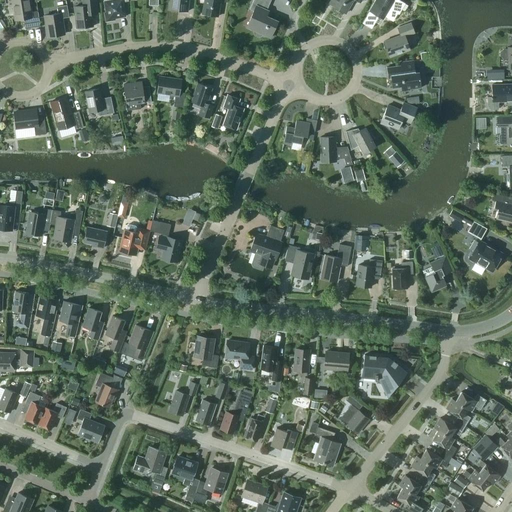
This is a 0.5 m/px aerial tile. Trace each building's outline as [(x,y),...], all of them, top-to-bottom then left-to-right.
[(14,6),(16,19),(24,18),(25,28),(41,26),(38,11),(31,12),(30,3),(36,2),(35,0),(8,0),(9,6),(14,6)] [(98,10),(96,0),(83,0),(84,5),(75,6),(77,28),(93,26),(91,11),(98,10)] [(129,1),(128,0),(109,0),(104,1),(106,12),(105,12),(106,21),(116,20),(115,18),(126,16),(123,2),(129,1)] [(175,10),(188,11),(189,0),(170,0),(170,1),(169,1),(168,10),(175,11),(175,10)] [(205,0),(203,14),(218,17),(220,1),(228,2),(228,0),(205,0)] [(254,0),(250,9),(254,11),(247,27),(254,30),(254,32),(255,35),(259,37),(263,36),(263,34),(271,38),(278,21),(265,15),(271,0),(254,0)] [(353,0),(356,0),(360,2),(361,0),(331,0),(330,4),(346,13),(353,0)] [(398,13),(399,14),(405,3),(399,0),(394,0),(394,1),(393,0),(375,0),(369,11),(370,11),(363,23),(372,28),(379,17),(384,20),(386,17),(393,21),(398,13)] [(69,17),(67,5),(57,6),(59,14),(45,16),(48,36),(65,34),(62,18),(69,17)] [(415,32),(411,23),(398,28),(401,35),(384,42),(389,57),(410,49),(405,36),(415,32)] [(511,69),(511,46),(508,47),(508,49),(504,49),(500,52),(501,56),(504,59),(508,59),(509,69),(511,69)] [(401,65),(387,67),(389,78),(391,78),(392,88),(401,86),(404,86),(404,91),(407,91),(410,90),(410,89),(421,88),(419,72),(415,72),(414,60),(400,62),(401,65)] [(174,106),(183,108),(185,93),(180,92),(182,80),(160,76),(157,93),(176,95),(174,106)] [(126,98),(128,110),(141,109),(140,103),(152,101),(149,85),(143,86),(142,81),(124,84),(126,98)] [(199,114),(210,118),(214,105),(207,103),(212,88),(198,83),(192,102),(202,105),(199,114)] [(493,110),(499,109),(499,102),(511,101),(511,83),(492,84),(493,97),(487,97),(487,105),(488,106),(488,108),(490,109),(491,109),(493,110)] [(100,115),(114,112),(111,98),(105,100),(104,100),(101,99),(101,97),(99,88),(85,91),(90,112),(94,111),(100,115)] [(223,124),(237,129),(244,108),(238,106),(240,99),(228,95),(224,106),(229,108),(223,124)] [(71,113),(67,97),(51,102),(59,129),(74,125),(76,129),(84,127),(79,111),(71,113)] [(388,105),(381,123),(389,127),(390,125),(398,129),(402,119),(411,123),(417,108),(404,102),(401,110),(388,105)] [(38,119),(37,109),(14,112),(16,128),(35,126),(36,135),(47,133),(45,118),(38,119)] [(172,118),(180,120),(181,111),(173,110),(172,118)] [(222,116),(216,114),(212,126),(218,128),(222,116)] [(511,122),(511,123),(511,117),(498,117),(498,126),(500,126),(501,134),(499,135),(499,142),(501,144),(511,144),(511,122)] [(308,137),(309,131),(312,132),(310,138),(314,138),(317,120),(307,118),(306,122),(297,120),(295,128),(287,126),(284,143),(292,145),(293,142),(302,144),(304,136),(308,137)] [(74,125),(59,129),(62,137),(77,133),(76,129),(74,125)] [(36,136),(36,135),(35,126),(16,128),(15,128),(17,138),(36,136)] [(368,133),(365,128),(355,133),(353,129),(346,131),(351,150),(360,145),(363,153),(375,147),(372,139),(374,138),(370,133),(368,133)] [(123,135),(111,138),(113,145),(124,143),(123,135)] [(336,136),(320,137),(321,151),(321,162),(336,161),(336,158),(344,158),(346,166),(352,164),(349,150),(336,151),(336,147),(336,136)] [(396,152),(390,157),(398,166),(404,161),(396,152)] [(511,154),(502,155),(502,166),(510,166),(510,188),(511,188),(511,154)] [(58,189),(56,200),(63,201),(65,190),(58,189)] [(511,208),(511,206),(511,197),(494,193),(492,200),(496,201),(495,207),(498,208),(496,219),(511,222),(511,208)] [(123,194),(118,216),(125,218),(130,196),(123,194)] [(0,228),(12,230),(15,207),(0,204),(0,228)] [(50,226),(50,224),(53,210),(44,208),(43,214),(31,212),(27,233),(41,235),(43,225),(50,226)] [(80,226),(83,211),(76,209),(75,213),(71,212),(70,219),(60,218),(61,211),(53,210),(50,224),(57,225),(54,237),(71,240),(74,225),(80,226)] [(107,226),(115,227),(117,214),(109,213),(107,226)] [(464,216),(462,220),(471,225),(468,232),(481,239),(487,228),(464,216)] [(185,219),(182,224),(190,227),(192,222),(185,219)] [(164,250),(162,258),(177,262),(182,240),(168,236),(168,235),(169,235),(171,224),(153,220),(150,231),(163,234),(162,237),(160,236),(156,249),(164,250)] [(147,243),(150,231),(137,228),(136,226),(129,224),(127,225),(126,230),(125,230),(120,250),(136,254),(138,249),(145,250),(147,243)] [(256,234),(251,250),(255,252),(251,263),(254,267),(263,270),(264,265),(271,268),(274,258),(276,259),(282,243),(280,242),(285,230),(270,225),(266,237),(256,234)] [(97,245),(97,246),(104,248),(107,231),(88,227),(84,242),(97,245)] [(365,251),(366,240),(357,239),(356,251),(365,251)] [(476,261),(482,264),(486,267),(487,269),(490,271),(494,269),(496,266),(495,265),(502,254),(480,241),(473,252),(472,252),(470,256),(471,260),(475,262),(476,261)] [(340,265),(347,266),(351,246),(340,244),(337,257),(326,255),(321,278),(337,281),(340,265)] [(436,248),(441,256),(448,252),(443,244),(436,248)] [(292,274),(308,278),(314,255),(299,252),(300,248),(289,245),(285,261),(295,263),(292,274)] [(432,291),(447,284),(442,275),(452,271),(445,256),(431,263),(432,266),(423,270),(432,291)] [(372,278),(380,279),(382,260),(370,259),(369,266),(359,265),(356,285),(371,287),(372,278)] [(401,262),(401,264),(402,268),(393,269),(394,289),(408,288),(407,274),(413,274),(413,262),(401,262)] [(29,323),(32,307),(27,306),(29,293),(16,291),(13,311),(22,312),(21,319),(19,319),(16,320),(16,324),(17,326),(29,328),(29,323)] [(51,336),(52,329),(59,299),(41,295),(36,315),(45,317),(41,334),(51,336)] [(75,337),(79,318),(83,305),(64,301),(60,321),(69,323),(66,334),(75,337)] [(89,337),(99,340),(103,325),(98,324),(102,311),(89,307),(83,327),(92,329),(89,337)] [(110,348),(119,352),(126,334),(120,332),(125,320),(113,315),(106,334),(114,338),(110,348)] [(125,341),(122,351),(134,356),(143,359),(149,344),(154,331),(149,329),(136,324),(135,328),(129,343),(125,341)] [(217,367),(219,356),(212,354),(214,339),(198,336),(195,356),(203,358),(202,365),(217,367)] [(240,368),(253,370),(254,357),(248,356),(249,343),(227,341),(225,357),(241,359),(240,368)] [(51,352),(60,354),(62,345),(53,343),(51,352)] [(281,381),(282,374),(283,360),(276,359),(278,347),(264,345),(261,369),(273,371),(272,380),(281,381)] [(294,370),(308,371),(310,350),(296,348),(294,370)] [(19,366),(33,367),(34,350),(21,349),(19,366)] [(317,357),(316,362),(325,362),(325,368),(347,370),(349,356),(349,353),(326,351),(326,355),(326,357),(317,357)] [(0,375),(0,371),(15,371),(15,353),(0,352),(0,375)] [(388,356),(365,354),(363,375),(376,377),(375,379),(379,380),(387,396),(407,371),(388,356)] [(60,367),(66,369),(68,360),(62,359),(60,367)] [(511,371),(511,370),(503,387),(511,391),(511,371)] [(96,401),(110,407),(117,388),(110,386),(113,377),(101,372),(96,385),(101,387),(96,401)] [(304,393),(311,394),(314,378),(306,377),(304,393)] [(74,379),(73,387),(81,389),(83,381),(74,379)] [(31,384),(25,381),(20,395),(26,397),(31,384)] [(199,384),(190,381),(188,387),(189,387),(187,393),(196,396),(199,384)] [(215,396),(224,399),(229,384),(220,382),(215,396)] [(31,383),(29,389),(35,392),(37,386),(31,383)] [(0,387),(0,407),(10,412),(18,394),(6,388),(6,390),(0,387)] [(170,409),(184,413),(190,395),(176,390),(170,409)] [(241,391),(233,414),(227,411),(221,429),(233,433),(238,419),(243,421),(252,395),(241,391)] [(468,409),(472,411),(475,405),(481,409),(487,400),(477,394),(474,399),(462,391),(456,401),(468,408),(468,409)] [(25,418),(37,423),(44,407),(37,404),(40,396),(31,392),(26,403),(31,405),(25,418)] [(369,419),(358,410),(362,405),(350,395),(346,400),(351,404),(340,418),(358,433),(369,419)] [(266,411),(273,414),(277,399),(270,397),(266,411)] [(71,403),(78,406),(80,400),(74,398),(71,403)] [(456,401),(452,398),(446,408),(459,416),(456,420),(469,429),(472,424),(468,421),(471,417),(465,414),(468,409),(468,408),(456,401)] [(196,418),(210,423),(216,404),(203,399),(196,418)] [(318,402),(311,401),(310,408),(317,409),(318,402)] [(504,406),(497,402),(495,406),(501,410),(504,406)] [(57,416),(62,418),(67,407),(57,403),(53,411),(46,408),(39,424),(51,429),(57,416)] [(324,413),(328,408),(323,405),(319,410),(324,413)] [(70,409),(67,415),(74,417),(76,411),(70,409)] [(79,434),(98,441),(104,426),(89,420),(92,413),(81,409),(77,418),(84,421),(79,434)] [(257,441),(265,417),(258,414),(257,419),(251,418),(245,437),(257,441)] [(469,429),(456,420),(453,425),(440,418),(434,428),(438,430),(439,430),(450,437),(451,437),(454,432),(460,435),(462,431),(467,433),(469,429)] [(314,459),(333,466),(340,443),(333,440),(335,433),(318,427),(315,435),(322,437),(314,459)] [(290,429),(289,432),(277,428),(271,445),(279,448),(280,446),(292,450),(298,432),(290,429)] [(455,439),(451,437),(450,437),(439,430),(438,430),(433,439),(445,447),(442,452),(452,457),(457,448),(451,445),(455,439)] [(492,453),(498,446),(485,434),(479,441),(492,453)] [(511,441),(510,439),(509,439),(505,443),(500,437),(497,441),(511,458),(511,441)] [(486,459),(492,453),(479,441),(473,447),(486,459)] [(160,469),(166,452),(150,447),(146,459),(138,456),(134,469),(143,472),(144,467),(156,471),(152,483),(162,486),(167,471),(160,469)] [(452,457),(442,452),(439,456),(427,449),(421,458),(433,466),(437,468),(440,463),(446,466),(452,457)] [(190,486),(185,499),(192,501),(193,502),(196,492),(198,486),(200,481),(192,478),(197,463),(178,456),(173,472),(186,477),(183,484),(190,486)] [(421,458),(417,456),(411,466),(424,473),(421,478),(430,484),(436,475),(430,471),(433,466),(421,458)] [(490,481),(490,482),(493,484),(500,475),(480,460),(477,463),(483,468),(479,472),(479,473),(490,481)] [(208,488),(221,493),(228,473),(212,468),(207,483),(200,481),(196,492),(206,495),(208,488)] [(479,473),(479,472),(476,469),(471,475),(466,470),(463,474),(483,490),(490,482),(490,481),(479,473)] [(430,484),(421,478),(418,483),(405,475),(399,485),(403,487),(416,494),(419,489),(425,493),(430,484)] [(468,483),(459,475),(454,481),(464,488),(468,483)] [(265,511),(269,504),(262,501),(267,486),(248,480),(242,496),(259,501),(255,511),(265,511)] [(446,489),(459,496),(463,489),(451,482),(446,489)] [(420,496),(416,494),(403,487),(398,496),(410,504),(407,509),(411,511),(421,511),(422,511),(421,511),(424,507),(416,502),(420,496)] [(8,499),(3,511),(10,511),(11,511),(12,511),(30,511),(29,511),(34,499),(18,492),(15,502),(8,499)] [(269,504),(265,511),(295,511),(300,498),(285,492),(280,507),(269,504)] [(459,511),(469,511),(473,507),(451,494),(448,499),(454,502),(451,508),(455,510),(459,511)]
